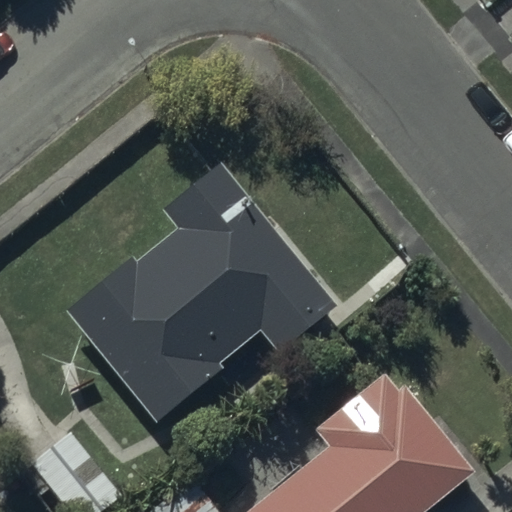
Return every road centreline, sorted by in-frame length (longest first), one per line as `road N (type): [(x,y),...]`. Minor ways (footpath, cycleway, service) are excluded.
road 1 (residential): [(511,213),(335,0)]
road 2 (residential): [(0,112),(139,0)]
